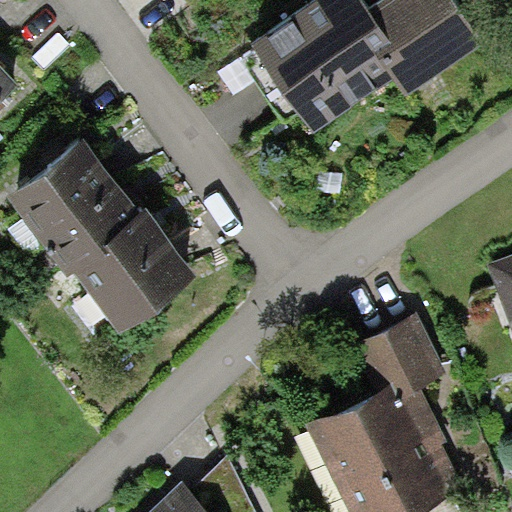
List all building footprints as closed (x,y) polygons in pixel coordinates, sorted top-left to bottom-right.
[(363,0),(320,0),(252,45),(312,135),(394,80),(405,97),(483,46),(452,0),(383,0),(370,9),(363,0)] [(0,104),(18,88),(0,68),(0,104)] [(140,213),(83,140),(8,198),(66,279),(75,274),(111,256),(107,248),(140,213)] [(111,256),(75,274),(119,336),(159,317),(196,278),(147,210),(140,213),(107,248),(111,256)] [(511,245),(480,255),(511,358),(511,245)] [(408,511),(475,476),(416,366),(325,414),(377,511),(408,511)] [(226,511),(190,472),(146,511),(226,511)]
